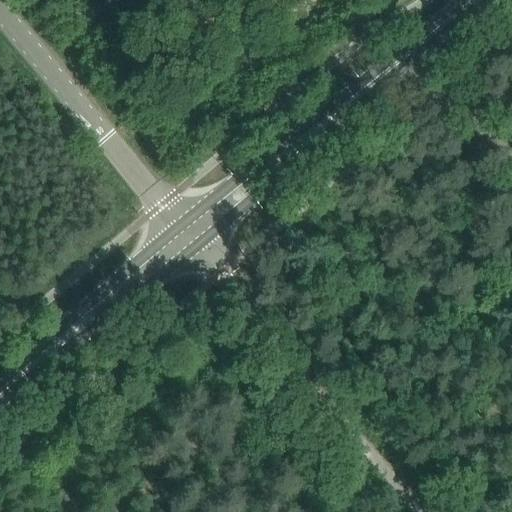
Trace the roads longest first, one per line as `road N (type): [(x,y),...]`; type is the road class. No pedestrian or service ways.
road 1 (track): [(421,511),(220,273)]
road 2 (unclassified): [(180,226),(0,12)]
road 3 (primary): [(17,377),(196,245)]
road 4 (primary): [(180,226),(17,377)]
road 5 (primary): [(351,101),(180,226)]
road 6 (primary): [(196,245),(351,101)]
road 7 (primary): [(351,101),(471,0)]
road 8 (track): [(511,150),(437,94),(404,56)]
